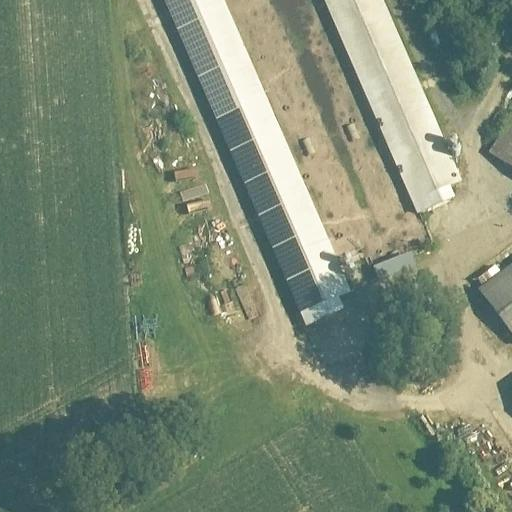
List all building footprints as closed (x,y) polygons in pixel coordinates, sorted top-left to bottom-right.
[(152,0),(291,323),(292,322),(299,337),(315,331),(308,316),(345,300),(215,0),(152,0)] [(423,204),(456,190),(376,0),(316,0),(400,201),(409,223),(428,215),(423,204)] [(511,120),(484,160),(511,178),(511,120)] [(511,272),(475,300),(511,348),(511,272)] [(109,484),(125,511),(126,511),(171,486),(155,458),(109,484)]
